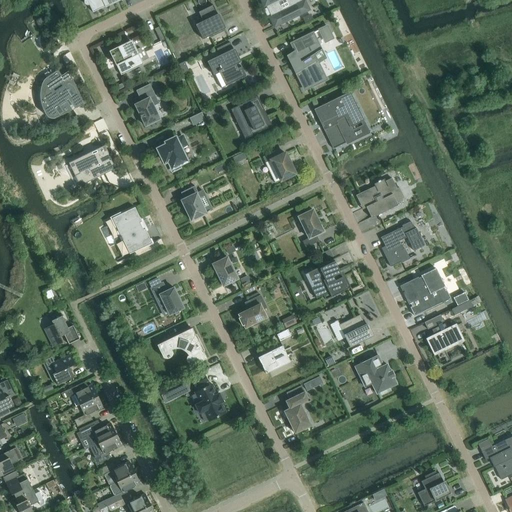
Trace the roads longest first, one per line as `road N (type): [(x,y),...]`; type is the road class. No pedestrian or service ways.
road 1 (residential): [(491,511),(242,0)]
road 2 (residential): [(155,0),(82,41),(289,469)]
road 3 (track): [(370,0),(511,289)]
road 4 (residential): [(87,349),(166,511)]
